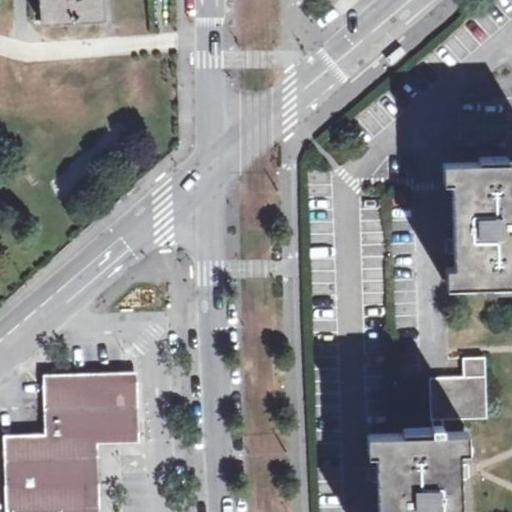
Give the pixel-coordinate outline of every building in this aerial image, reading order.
[(38,0),(40,21),(103,17),(101,0),(38,0)] [(398,47),(383,61),(388,67),(403,54),(398,47)] [(456,286),(511,283),(511,160),(453,163),(456,286)] [(465,376),(486,375),(486,357),(464,357),(465,376)] [(487,417),(486,375),(465,376),(430,377),(431,419),(487,417)] [(46,382),(46,409),(130,407),(130,394),(130,380),(46,382)] [(46,409),(47,434),(89,433),(131,432),(131,420),(130,407),(46,409)] [(380,511),(463,511),(463,469),(460,431),(378,434),(380,511)] [(7,485),(91,482),(90,458),(89,433),(47,434),(6,435),(7,485)] [(7,485),(7,511),(91,511),(91,499),(91,482),(7,485)]
